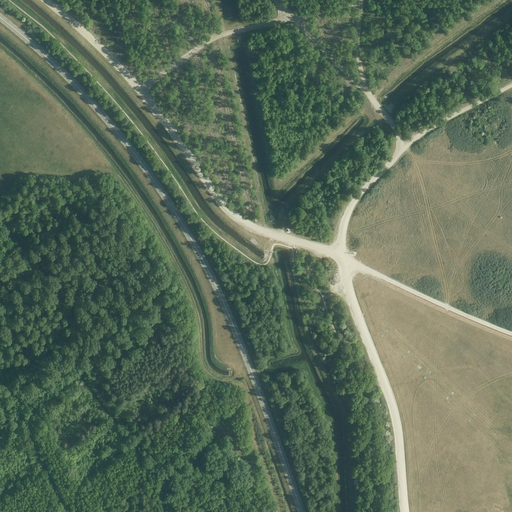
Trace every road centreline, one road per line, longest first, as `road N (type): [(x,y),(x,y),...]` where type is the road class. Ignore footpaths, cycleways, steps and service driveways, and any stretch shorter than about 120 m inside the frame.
road 1 (track): [(44,0),(140,91),(235,218),(337,255),(345,212),(393,157),(511,88)]
road 2 (primary): [(301,511),(234,329),(185,229),(109,122),(0,17)]
road 3 (track): [(511,333),(337,255),(394,410),(404,511)]
road 4 (unknown): [(140,91),(218,37),(288,16)]
